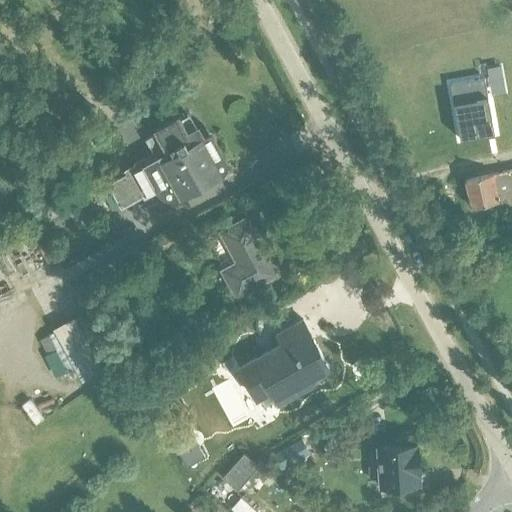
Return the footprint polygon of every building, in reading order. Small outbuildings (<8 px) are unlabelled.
[(494,133),(484,77),(450,83),(460,139),(494,133)] [(252,97),(236,94),(233,111),(249,114),(252,97)] [(224,169),(202,129),(128,169),(142,195),(169,180),(177,195),(224,169)] [(497,200),(499,210),(511,207),(511,169),(465,180),(471,206),(497,200)] [(247,212),(204,231),(233,295),(276,275),(247,212)] [(61,371),(75,364),(83,380),(109,367),(81,313),(41,333),(61,371)] [(306,322),(234,358),(256,403),(269,396),(274,407),(316,386),(310,375),(328,366),(306,322)] [(25,402),(40,419),(49,412),(34,394),(25,402)] [(412,436),(375,437),(378,482),(414,481),(412,436)] [(267,511),(245,492),(234,504),(243,511),(267,511)] [(313,511),(302,500),(290,511),(313,511)]
